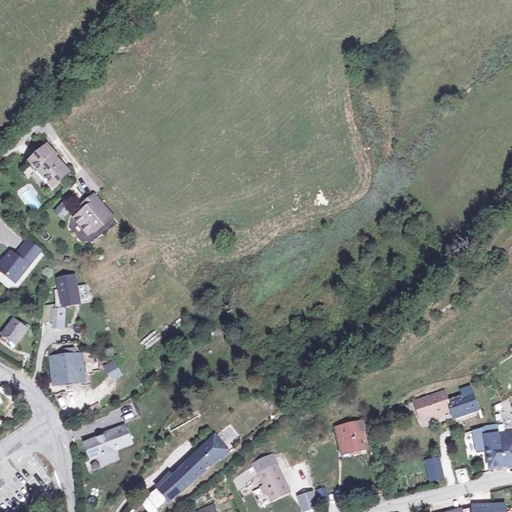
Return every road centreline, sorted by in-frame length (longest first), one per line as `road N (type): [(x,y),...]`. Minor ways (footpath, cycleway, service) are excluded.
road 1 (track): [(144,0),(45,117)]
road 2 (residential): [(369,511),(511,475)]
